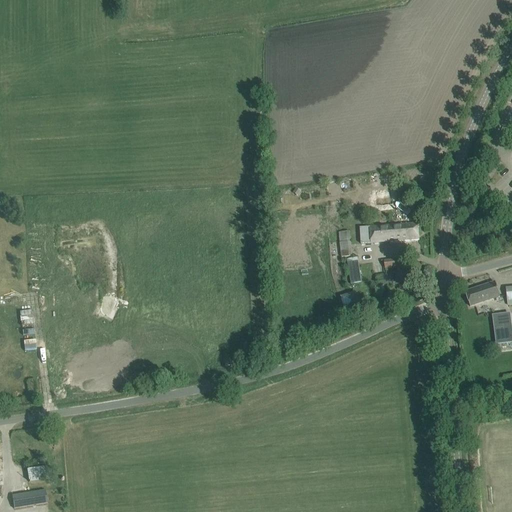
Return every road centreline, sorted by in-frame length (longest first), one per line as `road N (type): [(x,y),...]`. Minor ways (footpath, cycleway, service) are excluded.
road 1 (unclassified): [(444,290),(422,309),(273,371),(0,422)]
road 2 (tertiary): [(444,290),(452,186),(473,115),(511,47)]
road 3 (tertiary): [(461,511),(444,290)]
